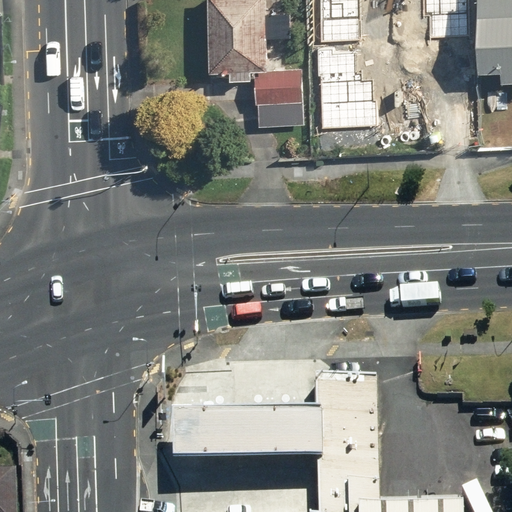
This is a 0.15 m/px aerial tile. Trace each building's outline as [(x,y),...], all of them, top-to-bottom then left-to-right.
[(274,0),(216,0),(220,67),(238,66),(238,75),(261,74),(260,65),(277,65),(275,34),(298,33),(297,9),(274,10),(274,0)] [(432,0),(361,0),(352,11),(366,24),(358,33),(363,37),(353,47),(381,71),(390,61),(407,77),(452,28),(447,24),(458,12),(445,1),(434,12),(427,6),(432,0)] [(511,0),(487,0),(489,67),(511,66),(511,77),(511,0)] [(308,66),(262,68),(263,102),(265,102),(265,124),(305,122),(304,100),(310,100),(308,66)] [(382,381),(323,382),(324,415),(324,462),(325,511),(366,511),(366,509),(383,509),(382,381)] [(324,462),(324,415),(183,417),(183,464),(324,462)] [(22,511),(22,474),(0,474),(0,511),(22,511)]
